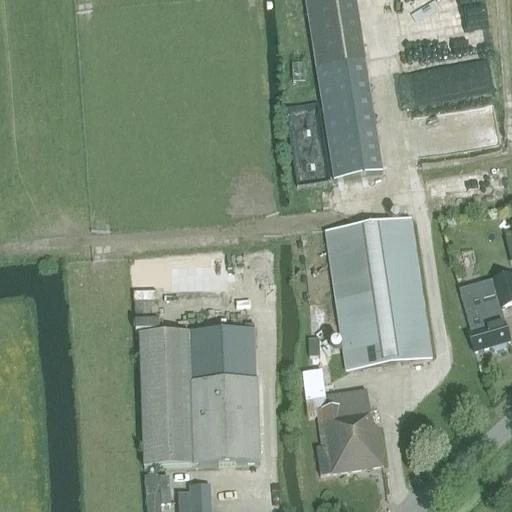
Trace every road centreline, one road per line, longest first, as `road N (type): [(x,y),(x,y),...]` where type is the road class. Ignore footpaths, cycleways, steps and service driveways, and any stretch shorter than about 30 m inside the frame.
road 1 (track): [(418,208),(413,171),(506,154),(497,0)]
road 2 (unclassified): [(420,511),(511,431)]
